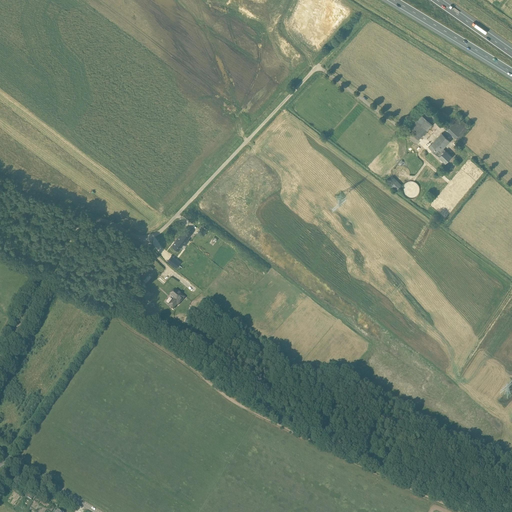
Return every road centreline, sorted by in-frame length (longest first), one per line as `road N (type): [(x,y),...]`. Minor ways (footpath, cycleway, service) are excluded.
road 1 (track): [(46,275),(170,340),(298,428),(468,511)]
road 2 (unclassified): [(104,219),(144,240),(161,231),(318,64)]
road 3 (unclassified): [(0,352),(76,229),(104,219)]
road 4 (motorway): [(390,0),(511,74)]
